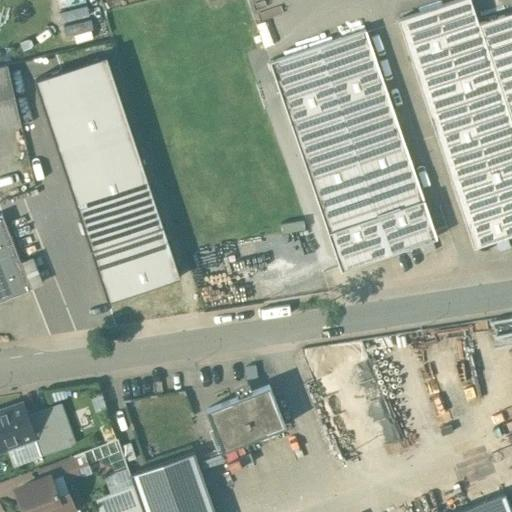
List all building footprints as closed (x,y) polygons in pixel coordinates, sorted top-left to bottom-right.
[(511,11),(478,23),(470,0),(454,0),(397,19),(473,246),(511,233),(511,11)] [(365,28),(269,61),(340,269),(436,236),(365,28)] [(107,57),(35,80),(108,301),(180,278),(107,57)] [(6,65),(0,65),(0,129),(20,125),(6,65)] [(1,214),(0,213),(0,300),(30,289),(19,261),(1,214)] [(32,257),(19,261),(30,289),(43,284),(32,257)] [(194,365),(196,385),(216,382),(214,363),(194,365)] [(268,385),(206,409),(222,449),(283,425),(268,385)] [(22,402),(0,409),(0,449),(7,447),(34,438),(26,414),(22,402)] [(26,414),(34,438),(40,454),(75,442),(61,402),(26,414)] [(40,454),(34,438),(7,447),(13,463),(40,454)] [(214,511),(193,451),(129,473),(133,484),(143,511),(214,511)] [(71,455),(38,468),(43,479),(49,476),(52,482),(78,472),(71,455)] [(110,493),(133,484),(129,473),(127,467),(104,475),(110,493)] [(43,479),(16,489),(24,511),(70,511),(76,510),(68,488),(56,493),(52,482),(49,476),(43,479)] [(91,511),(142,511),(143,511),(133,484),(110,493),(96,498),(100,509),(91,511)] [(511,511),(503,492),(452,511),(511,511)]
